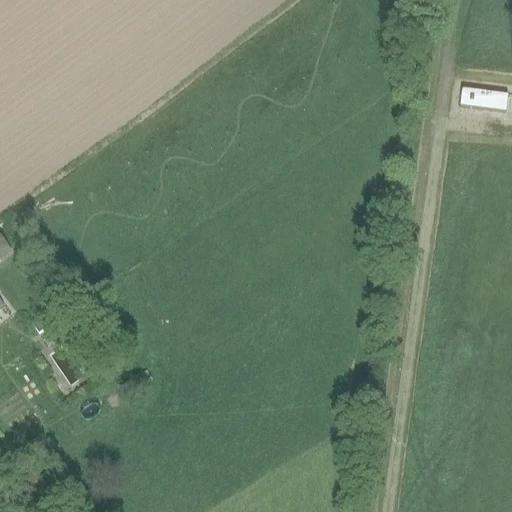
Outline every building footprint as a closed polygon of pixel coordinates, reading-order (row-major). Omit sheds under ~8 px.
[(463,92),(461,109),(506,114),(508,98),(463,92)] [(0,309),(4,306),(0,301),(0,260),(11,252),(0,238),(0,309)] [(63,319),(55,307),(32,323),(40,335),(63,319)] [(81,331),(72,337),(88,360),(84,362),(97,380),(109,371),(81,331)] [(147,372),(117,391),(123,400),(153,380),(147,372)]
